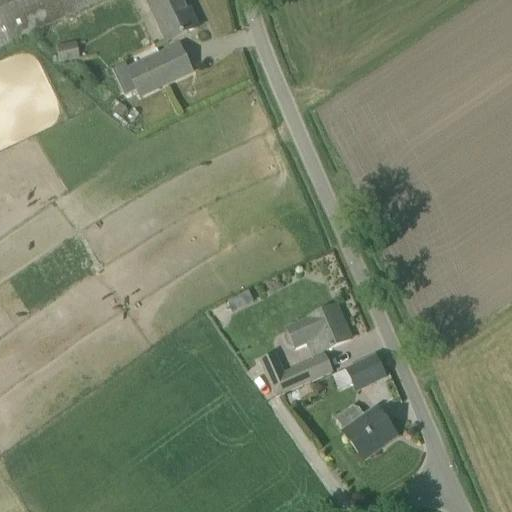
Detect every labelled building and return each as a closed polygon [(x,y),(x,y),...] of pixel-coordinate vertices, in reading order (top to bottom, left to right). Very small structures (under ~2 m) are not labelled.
[(0,0),(0,48),(32,32),(101,0),(0,0)] [(147,0),(167,43),(197,29),(183,0),(147,0)] [(179,46),(126,71),(124,66),(112,72),(124,97),(136,92),(139,98),(192,73),(179,46)] [(120,105),(114,111),(120,118),(127,112),(120,105)] [(306,347),(311,358),(350,341),(336,308),(305,321),(285,330),(287,334),(284,338),(287,346),(292,347),(295,352),(306,347)] [(312,362),(284,374),(275,355),(258,362),(275,400),(309,385),(309,386),(333,375),(325,356),(323,357),(312,362)] [(346,371),(356,393),(385,379),(374,357),(346,371)] [(356,403),(367,415),(376,407),(365,395),(356,403)] [(365,418),(359,410),(353,407),(333,421),(363,462),(396,438),(376,410),(365,418)]
